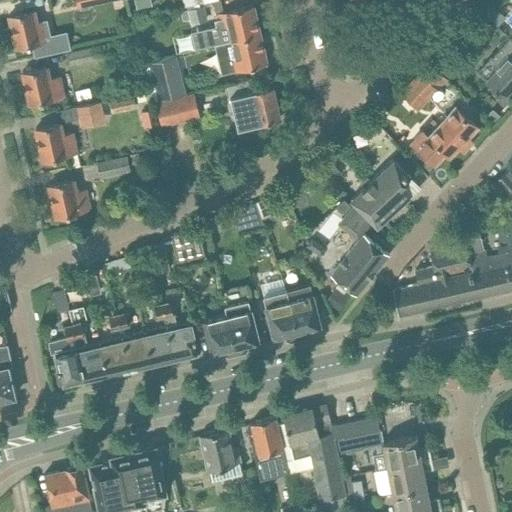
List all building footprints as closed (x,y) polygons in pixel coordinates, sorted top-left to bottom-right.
[(150,0),(133,0),(136,11),(152,7),(150,0)] [(215,25),(201,28),(205,46),(214,44),(260,34),(253,4),(223,11),(216,13),(217,19),(214,20),(215,25)] [(187,10),(181,12),(183,22),(190,20),(191,25),(208,20),(204,6),(200,7),(187,10)] [(32,9),(9,15),(17,48),(33,44),(35,55),(36,56),(69,48),(65,32),(48,36),(44,18),(35,21),(32,9)] [(260,34),(214,44),(221,74),(239,69),(267,63),(260,34)] [(483,64),(477,71),(486,78),(504,95),(511,86),(511,38),(508,36),(483,64)] [(100,45),(67,52),(70,67),(103,60),(100,45)] [(185,95),(176,54),(149,60),(158,101),(185,95)] [(477,125),(475,124),(484,115),(429,61),(400,91),(417,108),(428,97),(446,116),(428,134),(423,129),(410,142),(418,150),(416,152),(422,159),(425,156),(433,164),(444,152),(448,156),(457,146),(463,151),(472,141),(467,136),(477,125)] [(62,97),(57,75),(48,78),(45,66),(22,71),(30,104),(62,97)] [(234,95),(229,96),(237,128),(242,127),(279,118),(272,86),(251,91),(236,95),(234,95)] [(89,88),(75,91),(77,100),(91,97),(89,88)] [(109,101),(112,113),(136,107),(133,95),(109,101)] [(192,95),(156,104),(161,124),(197,115),(192,95)] [(100,101),(77,106),(80,122),(103,116),(100,101)] [(153,125),(150,109),(140,112),(144,127),(153,125)] [(71,132),(61,134),(59,122),(35,127),(43,161),(76,153),(71,132)] [(137,153),(97,162),(101,176),(128,170),(127,165),(139,162),(137,153)] [(326,156),(319,163),(331,176),(338,169),(326,156)] [(393,158),(372,178),(350,198),(377,226),(409,196),(400,186),(410,176),(393,158)] [(511,209),(511,163),(488,185),(511,209)] [(85,188),(74,190),(71,178),(48,184),(56,217),(89,209),(85,188)] [(279,195),(255,205),(261,221),(286,211),(285,209),(280,197),(279,195)] [(244,207),(232,211),(237,230),(262,223),(261,221),(255,205),(255,203),(244,207)] [(203,255),(197,228),(170,234),(176,261),(203,255)] [(388,253),(384,250),(363,233),(330,274),(356,294),(388,253)] [(161,242),(150,244),(156,272),(167,269),(161,242)] [(511,244),(505,246),(507,252),(487,257),(485,250),(468,254),(465,242),(447,246),(429,250),(433,265),(415,269),(418,283),(393,289),(397,312),(398,315),(460,301),(499,291),(511,288),(511,244)] [(128,251),(131,263),(140,261),(137,249),(128,251)] [(307,328),(319,325),(309,284),(286,289),(298,338),(306,336),(308,333),(307,328)] [(263,295),(273,336),(286,333),(287,338),(290,341),(298,338),(286,289),(263,295)] [(0,311),(11,309),(7,290),(0,291),(0,311)] [(246,351),(247,348),(245,343),(258,340),(248,300),(225,305),(227,315),(236,353),(246,351)] [(166,324),(167,324),(175,357),(197,351),(190,318),(174,322),(169,301),(161,303),(164,316),(166,324)] [(70,320),(67,302),(56,304),(60,322),(70,320)] [(153,305),(156,318),(164,316),(161,303),(153,305)] [(83,306),(69,310),(72,325),(84,378),(93,376),(98,379),(104,378),(106,373),(107,373),(100,340),(92,342),(83,306)] [(124,312),(116,314),(119,327),(127,325),(124,312)] [(119,327),(116,314),(108,316),(111,329),(119,327)] [(223,348),(225,353),(227,356),(236,353),(227,315),(204,320),(211,351),(223,348)] [(166,324),(144,329),(151,362),(153,362),(157,365),(164,363),(166,359),(175,357),(167,324),(166,324)] [(84,378),(72,325),(64,326),(66,337),(52,341),(54,350),(61,382),(59,385),(61,386),(62,383),(84,378)] [(144,329),(121,335),(129,368),(138,365),(142,368),(149,367),(151,362),(144,329)] [(121,335),(100,340),(107,373),(108,373),(112,376),(118,374),(121,369),(129,368),(121,335)] [(0,398),(0,399),(4,400),(8,399),(11,396),(14,396),(7,367),(12,366),(7,344),(0,345),(0,398)] [(326,404),(283,414),(284,420),(289,440),(293,458),(310,454),(313,466),(322,511),(323,511),(348,507),(346,498),(345,494),(346,494),(342,476),(338,453),(335,439),(335,438),(343,436),(343,437),(361,434),(379,430),(376,413),(331,423),(329,416),(327,405),(326,404)] [(287,469),(275,416),(250,422),(254,439),(251,440),(259,476),(287,469)] [(227,427),(200,434),(206,459),(211,480),(242,473),(242,470),(235,443),(231,444),(227,427)] [(364,448),(361,434),(343,437),(335,439),(338,453),(364,448)] [(384,452),(387,467),(431,458),(429,448),(418,450),(416,435),(382,441),(384,452)] [(162,506),(165,490),(155,445),(133,450),(147,510),(162,506)] [(122,511),(136,511),(147,510),(133,450),(110,455),(111,460),(122,511)] [(384,452),(371,455),(374,469),(387,467),(384,452)] [(431,458),(387,467),(392,491),(425,485),(423,470),(433,468),(431,458)] [(122,511),(111,460),(89,464),(99,511),(122,511)] [(82,465),(44,473),(52,505),(45,506),(46,511),(91,511),(89,497),(82,465)] [(354,499),(364,497),(361,480),(351,481),(354,499)] [(428,499),(425,485),(392,491),(395,511),(420,511),(441,508),(438,497),(428,499)] [(354,499),(356,511),(366,511),(364,497),(354,499)]
